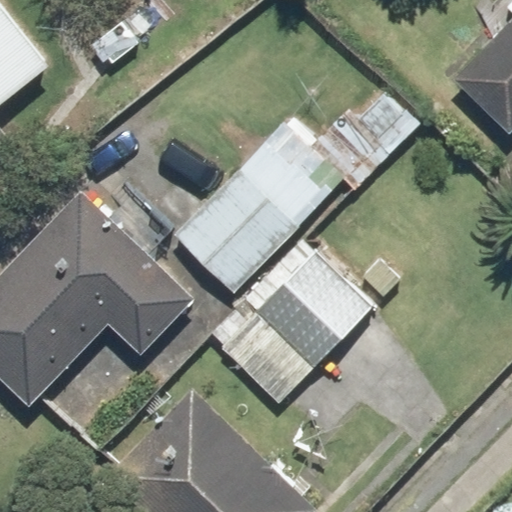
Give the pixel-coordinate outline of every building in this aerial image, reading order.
[(0,10),(0,99),(44,65),(0,10)] [(511,13),(449,80),(505,133),(511,126),(511,13)] [(283,119),(172,234),(231,291),(342,176),(283,119)] [(0,160),(14,149),(0,132),(0,160)] [(78,190),(0,270),(0,379),(25,404),(105,322),(138,353),(191,298),(78,190)] [(370,304),(314,249),(254,311),(311,366),(370,304)] [(141,511),(310,511),(313,509),(189,386),(103,473),(141,511)]
